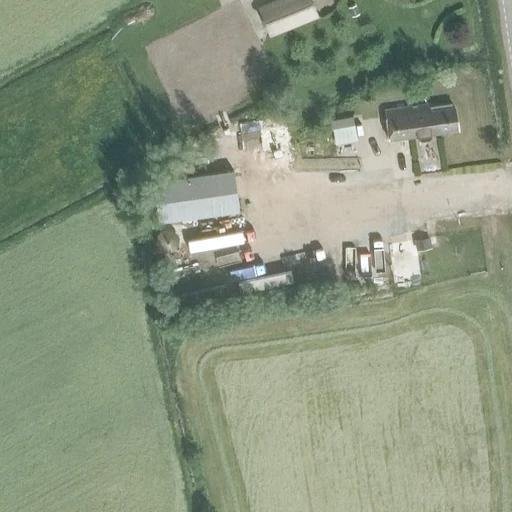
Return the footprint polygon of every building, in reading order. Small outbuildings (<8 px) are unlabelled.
[(318,17),(311,0),(270,0),(256,6),(268,37),(318,17)] [(384,111),(388,140),(416,136),(417,139),(420,141),(428,140),(430,137),(430,134),(457,131),(454,106),(452,107),(451,105),(430,108),(429,105),(384,111)] [(334,117),(337,141),(360,138),(357,114),(334,117)] [(232,170),(151,181),(157,223),(238,212),(232,170)] [(206,291),(243,281),(240,270),(257,266),(255,254),(200,268),(206,291)]
